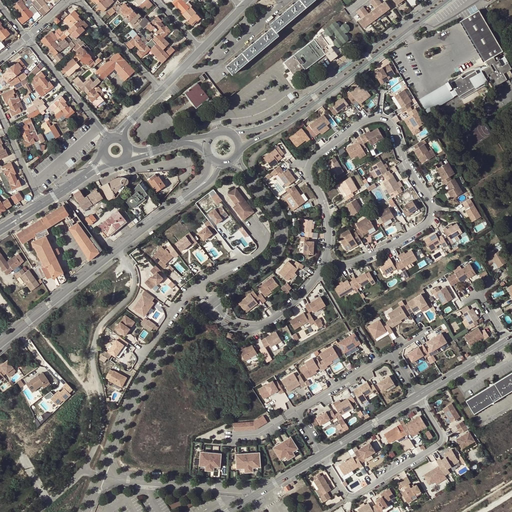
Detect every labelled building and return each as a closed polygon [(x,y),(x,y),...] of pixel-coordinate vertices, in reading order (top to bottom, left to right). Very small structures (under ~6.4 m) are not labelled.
[(24,2),(22,0),(18,0),(17,2),(13,5),(16,9),(17,7),(19,9),(21,12),(29,4),(27,2),(24,4),(23,3),(24,2)] [(42,7),(36,0),(34,0),(32,2),(39,9),(42,7)] [(101,0),(97,3),(99,5),(101,7),(100,8),(103,12),(115,1),(113,0),(101,0)] [(152,0),(151,0),(145,0),(140,5),(143,8),(146,5),(151,1),(152,0)] [(187,0),(174,0),(172,2),(176,6),(177,5),(178,6),(181,9),(186,4),(189,2),(187,0)] [(298,0),(270,24),(273,27),(226,66),(233,74),(279,35),(277,31),(314,0),(298,0)] [(362,18),(358,20),(364,27),(390,7),(384,0),(381,2),(380,3),(379,2),(380,1),(379,0),(370,0),(374,6),(375,5),(376,6),(375,7),(369,12),(368,13),(366,11),(368,10),(364,5),(357,11),(361,16),(362,15),(363,16),(362,18)] [(119,5),(118,6),(117,11),(117,12),(117,13),(119,12),(122,14),(123,13),(127,17),(134,11),(128,4),(127,5),(125,3),(120,7),(119,5)] [(29,4),(21,12),(23,14),(18,19),(22,24),(38,11),(33,5),(31,6),(29,4)] [(42,7),(47,12),(50,9),(45,4),(42,7)] [(190,7),(186,4),(181,9),(183,11),(185,13),(183,15),(187,20),(187,21),(189,23),(191,21),(195,25),(199,21),(198,20),(201,18),(194,10),(190,7)] [(210,13),(216,7),(213,4),(207,10),(210,13)] [(44,15),(47,12),(42,7),(39,9),(44,15)] [(73,26),(81,19),(78,16),(77,15),(78,14),(75,10),(64,20),(69,25),(71,23),(73,26)] [(63,19),(69,13),(66,11),(60,16),(63,19)] [(136,28),(140,25),(142,23),(143,21),(143,20),(140,17),(142,16),(139,13),(138,15),(134,11),(127,17),(131,21),(130,22),(136,28)] [(483,72),(489,82),(492,81),(497,89),(504,85),(502,83),(511,76),(511,72),(510,70),(511,69),(508,63),(502,66),(499,60),(501,59),(498,54),(503,51),(479,11),(460,23),(484,62),(486,61),(489,66),(482,71),(483,72)] [(142,27),(144,29),(147,27),(150,30),(152,31),(154,29),(156,32),(163,24),(161,22),(165,19),(162,17),(160,19),(158,16),(150,23),(146,17),(144,19),(143,20),(143,21),(142,23),(140,25),(142,27)] [(65,33),(67,36),(71,33),(75,38),(72,41),(75,46),(78,44),(82,40),(79,36),(86,30),(85,28),(88,25),(85,22),(84,23),(82,21),(81,19),(73,26),(68,30),(65,33)] [(340,27),(335,21),(324,30),(325,32),(315,40),(314,39),(283,62),(295,77),(325,54),(330,61),(340,53),(341,55),(343,55),(344,55),(345,54),(345,53),(345,51),(344,50),(343,49),(342,48),(341,48),(340,48),(339,48),(339,49),(337,47),(348,39),(344,33),(350,28),(346,22),(340,27)] [(163,24),(156,32),(157,33),(159,36),(160,35),(163,38),(164,37),(171,31),(168,27),(167,28),(165,27),(163,24)] [(0,42),(10,33),(7,30),(6,31),(4,29),(3,27),(0,28),(0,42)] [(57,40),(59,39),(52,31),(41,40),(44,43),(46,42),(47,44),(49,47),(57,40)] [(136,45),(138,48),(151,36),(149,34),(146,37),(140,32),(127,44),(132,49),(136,45)] [(64,38),(67,36),(65,33),(62,36),(59,39),(61,41),(59,43),(57,40),(49,47),(51,49),(49,50),(51,52),(54,56),(58,52),(69,44),(64,38)] [(169,43),(164,37),(163,38),(160,35),(159,36),(157,33),(155,35),(152,38),(157,44),(162,49),(169,43)] [(151,36),(138,48),(140,50),(141,52),(140,53),(143,56),(150,50),(153,48),(156,52),(153,54),(162,63),(169,56),(163,50),(162,49),(157,44),(156,44),(151,39),(152,38),(151,36)] [(81,59),(92,50),(83,41),(82,40),(78,44),(79,45),(74,49),(78,54),(77,54),(81,59)] [(166,47),(163,50),(169,56),(175,50),(171,46),(168,49),(166,47)] [(97,56),(92,50),(81,59),(84,63),(85,62),(88,65),(90,63),(92,61),(97,56)] [(58,62),(63,57),(60,54),(55,58),(58,62)] [(105,80),(107,83),(110,80),(106,76),(115,68),(118,72),(118,73),(123,79),(131,72),(115,55),(97,70),(104,78),(105,80)] [(508,63),(504,57),(499,60),(502,66),(508,63)] [(14,64),(10,67),(13,71),(16,74),(19,72),(26,67),(25,66),(25,65),(19,58),(13,63),(14,64)] [(66,72),(77,63),(73,59),(61,70),(64,74),(66,72)] [(80,67),(77,63),(66,72),(70,76),(80,67)] [(389,64),(375,73),(381,83),(389,79),(389,78),(395,74),(389,64)] [(40,69),(37,66),(30,72),(33,75),(40,69)] [(13,71),(10,67),(6,71),(7,71),(4,73),(1,76),(7,83),(13,78),(12,78),(16,74),(13,71)] [(110,80),(118,73),(118,72),(115,68),(106,76),(110,80)] [(484,83),(488,81),(483,72),(478,74),(475,69),(473,70),(471,70),(469,70),(468,71),(466,71),(465,72),(463,72),(461,72),(460,73),(461,74),(450,81),(454,88),(450,90),(446,83),(420,100),(427,112),(458,95),(462,100),(486,85),(484,83)] [(24,77),(27,75),(28,73),(26,71),(18,77),(19,79),(20,81),(22,79),(24,77)] [(33,86),(35,89),(46,80),(44,77),(43,75),(44,74),(41,71),(30,80),(33,85),(33,86)] [(96,86),(101,81),(100,79),(95,83),(90,77),(84,83),(79,76),(74,81),(80,88),(81,87),(83,90),(84,89),(85,91),(87,93),(96,86)] [(18,82),(20,81),(19,79),(18,77),(10,83),(12,86),(13,86),(18,82)] [(28,81),(24,77),(22,79),(20,81),(23,85),(28,92),(29,93),(32,91),(33,91),(30,87),(26,82),(28,81)] [(46,80),(35,89),(42,96),(54,86),(51,83),(50,84),(48,82),(46,80)] [(16,90),(23,85),(20,81),(18,82),(13,86),(16,90)] [(197,108),(209,98),(197,83),(185,92),(197,108)] [(349,91),(346,94),(350,100),(354,98),(356,101),(368,92),(361,84),(350,92),(349,91)] [(96,86),(87,93),(89,96),(91,97),(90,98),(97,107),(104,100),(101,96),(97,91),(96,92),(95,90),(98,88),(96,86)] [(20,101),(22,99),(19,95),(16,97),(14,93),(15,92),(13,88),(2,93),(6,101),(7,101),(8,103),(10,106),(20,101)] [(400,108),(403,112),(412,106),(410,103),(412,101),(404,90),(395,96),(398,100),(402,107),(400,108)] [(368,92),(356,101),(359,104),(371,96),(368,92)] [(53,108),(57,113),(67,105),(65,102),(63,100),(64,100),(61,96),(50,105),(53,109),(53,108)] [(348,104),(342,97),(329,108),(334,115),(348,104)] [(37,108),(43,103),(40,99),(34,104),(37,108)] [(24,110),(20,101),(10,106),(11,109),(12,111),(10,111),(13,116),(24,110)] [(46,107),(43,103),(37,108),(39,111),(40,112),(43,110),(46,107)] [(30,112),(37,108),(34,104),(28,107),(30,112)] [(57,113),(54,115),(57,118),(63,114),(64,114),(67,118),(74,111),(71,108),(70,109),(69,107),(67,105),(57,113)] [(39,111),(37,108),(30,112),(27,114),(29,117),(31,116),(32,117),(40,112),(39,111)] [(425,124),(415,108),(408,113),(411,116),(408,118),(411,124),(415,129),(415,130),(425,124)] [(309,125),(316,134),(320,132),(319,131),(327,124),(329,122),(323,114),(309,125)] [(33,132),(36,129),(31,118),(24,121),(26,125),(18,128),(19,132),(21,131),(22,134),(23,136),(33,132)] [(47,124),(47,123),(46,121),(42,123),(43,125),(42,126),(46,133),(51,130),(49,127),(47,124)] [(60,135),(53,124),(49,127),(51,130),(55,137),(60,135)] [(329,126),(327,124),(319,131),(320,132),(321,133),(329,126)] [(479,125),(472,129),(483,147),(491,143),(479,125)] [(310,138),(301,127),(289,137),(296,146),(305,139),(306,141),(310,138)] [(360,136),(364,143),(368,141),(371,145),(384,137),(378,128),(370,133),(364,136),(364,134),(360,136)] [(38,134),(36,131),(33,132),(23,136),(25,140),(26,142),(24,142),(26,146),(41,139),(42,141),(44,140),(44,138),(42,135),(40,133),(38,134)] [(426,144),(424,140),(419,143),(421,147),(416,149),(415,150),(419,158),(422,156),(425,162),(433,158),(429,152),(425,145),(426,144)] [(358,141),(346,148),(352,158),(358,155),(364,151),(358,141)] [(281,155),(284,153),(278,145),(263,157),(271,167),(278,161),(278,160),(276,159),(281,155)] [(328,166),(334,176),(343,171),(337,160),(335,157),(328,160),(331,164),(328,166)] [(382,174),(387,171),(386,169),(384,165),(381,161),(372,166),(378,176),(382,174)] [(0,172),(0,174),(3,182),(16,176),(15,174),(14,172),(15,171),(11,163),(1,167),(2,169),(5,167),(6,170),(0,172)] [(438,169),(440,171),(443,176),(441,177),(443,181),(449,177),(455,174),(449,163),(444,165),(439,168),(438,169)] [(296,179),(288,168),(283,171),(279,175),(287,186),(296,179)] [(278,173),(275,169),(267,175),(270,179),(278,173)] [(16,176),(3,182),(8,192),(21,185),(20,181),(18,182),(17,180),(16,176)] [(153,179),(150,182),(157,191),(165,185),(158,176),(157,176),(153,179)] [(393,191),(399,187),(395,180),(393,176),(387,180),(383,182),(389,193),(393,191)] [(109,181),(114,194),(123,184),(122,183),(121,182),(121,181),(121,180),(121,179),(122,179),(122,178),(123,177),(124,177),(125,177),(123,177),(120,177),(116,178),(109,181)] [(352,192),(357,189),(350,177),(340,183),(347,195),(345,196),(347,199),(354,195),(352,192)] [(463,193),(454,179),(451,180),(446,183),(449,188),(451,190),(450,191),(448,192),(452,199),(463,193)] [(115,195),(114,194),(109,181),(102,185),(108,199),(115,195)] [(145,197),(148,195),(139,183),(125,199),(132,207),(141,200),(142,201),(146,198),(145,197)] [(235,187),(227,193),(236,204),(233,206),(243,219),(251,213),(249,210),(252,208),(235,187)] [(402,192),(399,187),(393,191),(396,195),(402,192)] [(300,195),(296,188),(290,193),(284,197),(293,209),(304,202),(299,195),(300,195)] [(209,193),(218,204),(223,199),(214,189),(209,193)] [(85,198),(85,197),(80,190),(73,194),(79,202),(85,198)] [(93,204),(103,197),(100,192),(99,193),(97,190),(87,196),(93,204)] [(17,195),(20,200),(23,199),(19,192),(12,195),(13,198),(17,195)] [(86,208),(89,206),(93,204),(87,196),(85,197),(85,198),(79,202),(84,210),(86,208)] [(0,201),(0,210),(1,212),(6,210),(5,208),(10,205),(7,199),(1,202),(0,201)] [(356,199),(346,204),(353,215),(362,209),(356,199)] [(412,200),(404,205),(406,208),(403,210),(407,216),(410,214),(410,213),(412,212),(417,208),(412,200)] [(503,201),(492,207),(494,211),(505,204),(504,203),(506,202),(505,201),(504,202),(503,201)] [(481,217),(473,202),(466,206),(467,210),(466,211),(473,222),(481,217)] [(42,267),(46,276),(47,279),(52,277),(52,278),(56,277),(59,285),(65,280),(63,273),(63,272),(65,271),(63,268),(62,269),(56,256),(60,254),(57,249),(53,250),(46,235),(49,233),(47,228),(60,220),(65,217),(66,216),(68,221),(71,226),(69,227),(90,260),(99,252),(103,249),(77,215),(72,218),(70,214),(63,204),(17,233),(23,243),(36,235),(38,238),(31,241),(33,247),(34,246),(41,260),(44,266),(42,267)] [(227,213),(221,205),(216,210),(215,208),(208,213),(216,223),(223,218),(221,217),(227,213)] [(388,207),(377,214),(383,223),(394,217),(388,207)] [(106,237),(126,221),(118,210),(98,225),(106,237)] [(92,214),(87,218),(87,219),(91,223),(93,222),(96,220),(95,218),(94,217),(92,214)] [(359,229),(356,231),(360,238),(364,236),(363,235),(362,233),(367,230),(374,226),(368,217),(356,224),(359,229)] [(306,231),(305,236),(309,236),(312,237),(313,231),(311,231),(312,226),(313,223),(313,219),(302,218),(301,230),(306,231)] [(213,225),(209,220),(204,223),(206,226),(198,232),(204,240),(212,233),(210,230),(209,228),(213,225)] [(447,228),(443,230),(449,240),(462,233),(457,224),(447,229),(447,228)] [(244,226),(240,228),(245,237),(249,234),(244,226)] [(360,238),(356,231),(351,234),(349,229),(341,234),(344,237),(340,240),(344,246),(349,243),(352,247),(357,244),(356,242),(361,240),(360,238)] [(195,240),(188,230),(173,241),(179,248),(186,243),(187,246),(195,240)] [(444,248),(447,245),(443,237),(439,240),(438,238),(435,234),(424,240),(430,250),(441,244),(444,248)] [(308,241),(309,236),(305,236),(301,236),(300,240),(304,240),(303,253),(313,253),(314,241),(308,241)] [(165,249),(161,246),(153,254),(157,258),(158,257),(161,259),(158,262),(164,267),(166,265),(165,263),(173,255),(166,248),(165,249)] [(493,249),(487,253),(489,257),(491,256),(498,267),(508,261),(501,249),(495,252),(493,249)] [(401,261),(397,263),(400,268),(402,271),(406,268),(405,265),(416,259),(411,250),(405,253),(399,257),(401,261)] [(21,263),(24,260),(19,253),(15,255),(6,261),(0,252),(0,266),(3,270),(5,274),(12,269),(13,269),(19,264),(21,263)] [(390,258),(379,265),(385,275),(396,268),(397,270),(400,268),(397,263),(396,261),(393,263),(390,258)] [(303,264),(296,260),(294,265),(288,261),(279,272),(288,280),(290,277),(295,272),(299,267),(301,268),(303,264)] [(13,269),(16,273),(23,268),(19,264),(13,269)] [(451,285),(459,281),(460,281),(466,278),(468,276),(468,278),(476,274),(470,264),(447,278),(451,285)] [(144,282),(151,288),(156,283),(157,284),(163,278),(158,273),(161,270),(155,265),(150,270),(154,274),(151,278),(150,277),(144,282)] [(41,266),(34,269),(40,279),(46,276),(42,267),(41,266)] [(20,275),(26,271),(23,268),(16,273),(15,274),(17,277),(20,275)] [(26,271),(20,275),(25,281),(31,290),(40,284),(38,280),(29,268),(26,271)] [(355,276),(351,279),(352,280),(355,285),(358,283),(360,287),(370,281),(372,285),(375,282),(369,271),(366,273),(365,273),(356,278),(355,276)] [(273,276),(259,287),(266,296),(272,291),(271,290),(279,284),(273,276)] [(355,285),(352,280),(349,282),(347,280),(334,287),(340,297),(356,287),(355,285)] [(290,291),(285,285),(281,287),(287,294),(290,291)] [(438,286),(431,291),(433,294),(434,294),(436,293),(439,297),(443,304),(453,298),(446,286),(440,290),(438,286)] [(153,296),(145,290),(142,293),(143,294),(133,308),(138,312),(139,310),(143,313),(152,301),(150,299),(153,296)] [(258,295),(254,291),(239,302),(247,312),(255,305),(253,303),(257,301),(260,298),(258,295)] [(408,303),(405,305),(409,313),(413,311),(419,307),(420,308),(427,304),(425,300),(426,299),(425,297),(423,298),(421,294),(407,302),(408,303)] [(324,306),(319,297),(308,303),(313,312),(324,306)] [(154,302),(152,301),(143,313),(139,310),(138,312),(144,316),(154,302)] [(388,324),(390,328),(395,325),(394,323),(401,319),(406,316),(400,305),(387,313),(390,318),(386,321),(388,324)] [(471,327),(478,323),(475,320),(478,318),(472,308),(463,314),(471,327)] [(315,321),(309,311),(305,314),(304,312),(290,320),(295,329),(308,321),(310,324),(315,321)] [(125,314),(116,328),(126,335),(130,328),(129,327),(134,320),(125,314)] [(321,317),(316,320),(319,328),(325,325),(321,317)] [(144,318),(142,321),(147,325),(152,329),(155,332),(157,328),(154,326),(155,325),(148,320),(147,321),(144,318)] [(374,338),(386,331),(383,327),(382,327),(381,326),(382,325),(378,319),(367,326),(374,338)] [(478,328),(464,336),(470,345),(484,336),(478,328)] [(261,340),(265,346),(270,344),(271,346),(282,340),(276,331),(261,340)] [(337,343),(344,353),(360,343),(354,333),(337,343)] [(429,355),(430,356),(434,354),(432,351),(447,342),(441,333),(426,342),(429,347),(426,349),(429,355)] [(127,342),(122,338),(119,341),(116,338),(108,350),(115,356),(116,355),(124,344),(126,346),(128,342),(127,342)] [(254,345),(252,343),(240,350),(246,360),(258,353),(255,349),(254,345)] [(125,347),(126,346),(124,344),(116,355),(119,357),(126,347),(125,347)] [(426,349),(423,344),(407,354),(412,362),(423,355),(425,357),(429,355),(426,349)] [(323,368),(324,369),(327,367),(326,365),(325,364),(331,360),(338,356),(332,346),(319,354),(323,360),(319,362),(323,368)] [(103,349),(100,353),(102,354),(107,357),(108,358),(111,355),(103,349)] [(314,373),(313,371),(315,370),(318,368),(320,370),(323,368),(319,362),(317,358),(314,360),(312,357),(304,362),(305,364),(300,367),(306,378),(314,373)] [(0,372),(2,376),(6,373),(9,377),(15,372),(14,371),(15,370),(7,360),(3,363),(0,365),(0,372)] [(109,369),(106,375),(109,377),(108,379),(122,386),(127,377),(113,370),(109,369)] [(43,384),(48,381),(42,372),(38,375),(37,374),(29,380),(29,381),(26,383),(32,391),(36,389),(35,388),(41,384),(43,383),(43,384)] [(511,372),(466,401),(474,414),(511,390),(511,372)] [(302,387),(306,384),(300,374),(296,377),(293,373),(281,380),(287,390),(299,383),(300,384),(302,387)] [(384,379),(377,383),(382,391),(394,383),(389,376),(386,378),(386,379),(384,380),(384,379)] [(273,380),(258,389),(262,397),(270,393),(270,394),(278,390),(273,380)] [(377,392),(373,384),(370,386),(367,382),(353,390),(359,400),(365,396),(373,391),(374,394),(377,392)] [(72,389),(66,383),(62,387),(64,388),(61,392),(59,390),(50,399),(57,406),(62,400),(64,402),(70,395),(68,393),(72,389)] [(300,384),(299,383),(287,390),(288,391),(300,384)] [(347,398),(335,406),(335,407),(340,415),(353,407),(347,398)] [(460,417),(451,403),(443,408),(451,422),(460,417)] [(340,415),(335,407),(331,409),(332,410),(336,417),(341,425),(345,422),(340,415)] [(336,417),(332,410),(327,413),(326,412),(322,413),(323,414),(322,415),(321,414),(316,418),(320,425),(330,419),(331,420),(336,417)] [(267,422),(263,415),(253,421),(233,422),(234,430),(255,429),(267,422)] [(405,424),(404,423),(401,425),(403,429),(406,434),(406,435),(410,433),(411,435),(417,431),(426,426),(420,416),(405,424)] [(456,425),(458,430),(465,426),(463,421),(456,425)] [(406,434),(403,429),(400,431),(397,426),(384,434),(389,443),(396,439),(402,435),(403,437),(406,434)] [(469,432),(456,440),(462,449),(475,441),(469,432)] [(287,436),(274,444),(278,451),(276,452),(279,457),(280,456),(296,447),(297,446),(294,441),(291,443),(287,436)] [(358,450),(354,453),(357,458),(360,463),(365,460),(364,459),(371,454),(375,452),(370,443),(358,450)] [(296,447),(280,456),(281,458),(285,456),(286,458),(294,453),(293,451),(297,449),(296,447)] [(218,453),(203,451),(202,459),(200,459),(199,465),(200,465),(218,467),(220,467),(220,461),(217,461),(218,453)] [(256,452),(238,453),(239,462),(236,463),(236,468),(239,468),(258,467),(260,467),(260,461),(257,461),(256,452)] [(454,453),(451,454),(453,458),(456,463),(459,462),(454,453)] [(442,462),(438,464),(438,466),(442,472),(456,463),(453,458),(451,454),(445,458),(441,461),(442,462)] [(360,463),(357,458),(354,460),(353,458),(338,466),(344,475),(347,473),(351,471),(358,466),(359,468),(362,466),(360,463)] [(429,485),(444,475),(442,472),(438,466),(423,475),(429,485)] [(327,492),(331,490),(322,475),(321,476),(315,480),(313,481),(318,489),(322,494),(320,496),(323,502),(330,498),(327,492)] [(410,483),(407,477),(399,481),(401,484),(405,491),(401,493),(405,500),(414,495),(415,496),(421,493),(416,485),(410,488),(408,484),(410,483)] [(320,496),(322,494),(318,489),(313,481),(312,483),(320,496)] [(380,494),(381,497),(375,500),(377,504),(374,506),(378,511),(380,511),(382,511),(381,510),(387,506),(384,502),(394,497),(389,489),(380,494)] [(414,495),(405,500),(407,504),(417,498),(415,496),(414,495)] [(365,505),(357,510),(358,511),(378,511),(374,506),(371,508),(368,503),(365,505)]
